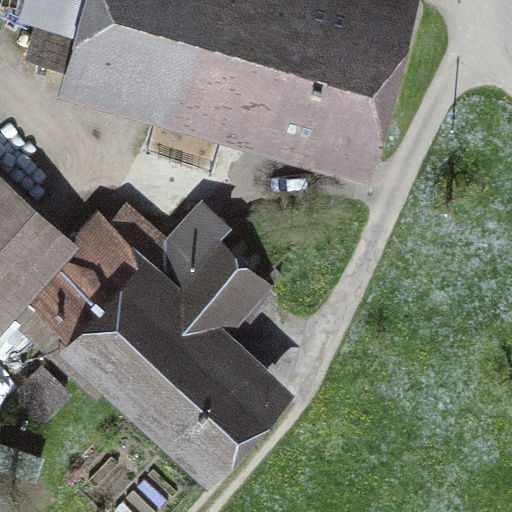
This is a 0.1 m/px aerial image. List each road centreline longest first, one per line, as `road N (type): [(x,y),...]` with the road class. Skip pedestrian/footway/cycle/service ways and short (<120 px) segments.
road 1 (track): [(461,0),(484,22),(433,108),(300,394)]
road 2 (track): [(202,511),(300,394)]
road 3 (track): [(391,196),(250,157)]
